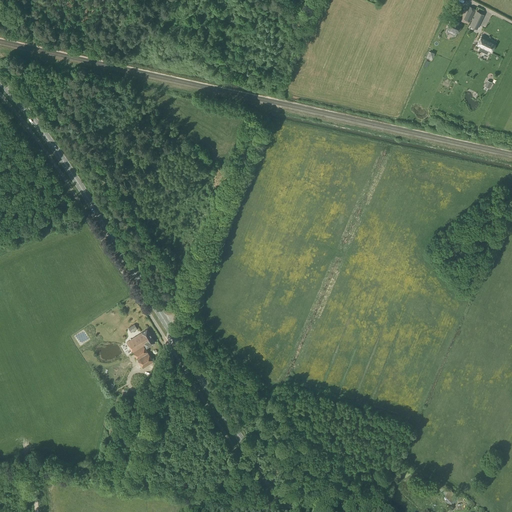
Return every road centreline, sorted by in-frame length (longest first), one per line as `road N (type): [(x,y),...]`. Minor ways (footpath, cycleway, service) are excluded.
road 1 (primary): [(172,333),(0,79)]
road 2 (unclassified): [(0,472),(32,468),(119,481),(172,333)]
road 3 (unclassified): [(172,333),(262,114)]
road 4 (primary): [(309,511),(233,429),(172,333)]
road 5 (track): [(0,30),(110,55),(158,0)]
